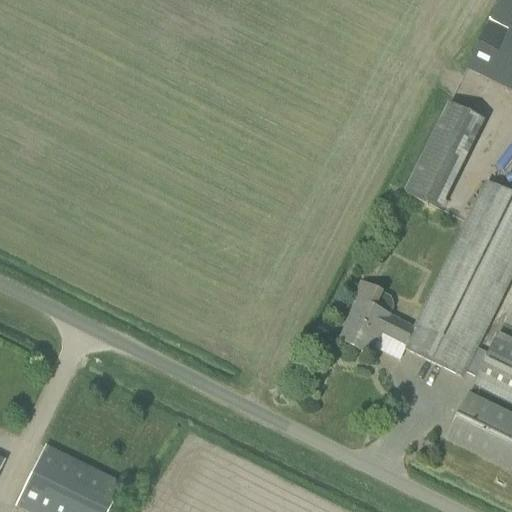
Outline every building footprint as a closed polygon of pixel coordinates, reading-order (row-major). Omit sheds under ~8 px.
[(511,0),(502,0),(468,70),(511,91),(511,0)] [(428,208),(473,119),(450,108),(406,196),(428,208)] [(475,196),(489,165),(479,161),(466,191),(475,196)] [(344,345),(369,359),(381,336),(406,349),(464,380),(467,374),(477,379),(475,383),(473,387),(511,406),(511,343),(499,337),(496,342),(489,356),(478,351),(511,282),(511,197),(488,185),(453,256),(415,332),(389,319),(390,318),(394,309),(393,304),(391,300),(383,296),(363,286),(354,303),(360,306),(353,322),(355,323),(353,327),(344,345)] [(446,442),(511,474),(511,420),(468,398),(446,442)] [(43,449),(13,509),(20,511),(108,511),(120,487),(43,449)]
